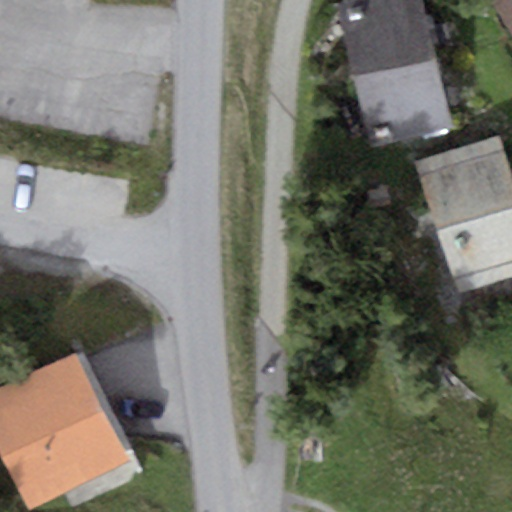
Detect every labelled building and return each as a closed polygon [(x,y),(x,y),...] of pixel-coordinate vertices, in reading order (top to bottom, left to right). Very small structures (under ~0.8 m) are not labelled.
[(366,0),(335,8),(354,78),(434,58),(419,0),(366,0)] [(511,0),(492,0),(511,31),(511,0)] [(354,78),(372,148),(452,128),(434,58),(354,78)] [(511,176),(498,137),(417,164),(462,296),(511,278),(511,176)] [(125,459),(75,353),(0,388),(0,454),(25,507),(125,459)]
